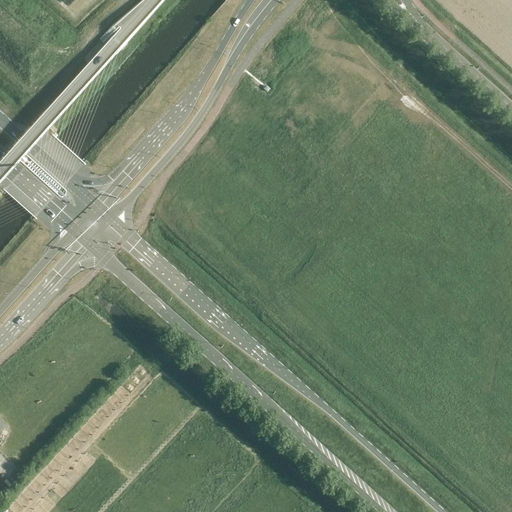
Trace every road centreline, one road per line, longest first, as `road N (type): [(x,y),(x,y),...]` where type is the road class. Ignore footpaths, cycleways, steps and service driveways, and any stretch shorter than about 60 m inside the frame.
road 1 (secondary): [(439,511),(111,219)]
road 2 (secondary): [(106,259),(387,511)]
road 3 (tertiary): [(111,219),(190,129),(275,0)]
road 4 (unclassified): [(0,172),(154,0)]
road 5 (track): [(511,191),(391,84),(432,36)]
road 6 (tertiary): [(251,0),(199,83),(134,163)]
road 7 (unclassified): [(415,20),(511,107)]
